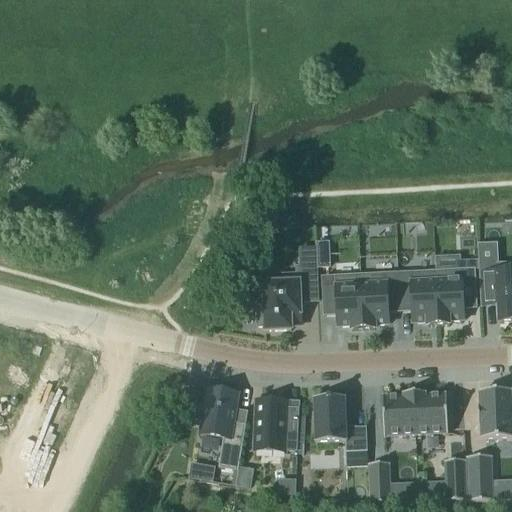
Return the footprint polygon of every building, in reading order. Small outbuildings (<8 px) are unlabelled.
[(511,265),(497,266),(478,267),(478,271),(480,303),(498,302),(498,308),(499,326),(511,325),(511,265)] [(264,311),(257,311),(257,330),(264,329),(265,334),(290,333),(290,328),(290,318),(300,318),(299,305),(318,304),(317,271),(317,270),(299,270),(292,271),(293,278),(262,279),(264,311)] [(475,272),(436,273),(439,329),(450,329),(450,325),(465,324),(464,312),(477,311),(475,272)] [(410,285),(398,285),(399,298),(400,315),(411,314),(412,327),(427,326),(427,330),(439,329),(436,273),(409,275),(410,285)] [(398,275),(360,277),(363,333),(374,332),(374,328),(388,328),(387,316),(400,315),(399,298),(398,285),(398,275)] [(333,289),(321,290),(323,319),(336,318),(337,330),(351,330),(351,334),(363,333),(360,277),(333,279),(333,289)] [(200,409),(198,426),(201,427),(199,438),(222,442),(218,471),(237,474),(245,428),(233,426),(237,398),(207,393),(204,410),(200,409)] [(511,443),(511,432),(511,395),(479,397),(479,413),(478,413),(478,429),(480,428),(480,444),(511,443)] [(402,399),(381,400),(383,440),(415,439),(413,397),(402,398),(402,399)] [(424,397),(413,397),(415,439),(447,438),(445,398),(425,399),(424,397)] [(344,402),(313,403),(315,447),(344,446),(345,455),(367,455),(366,430),(345,431),(344,402)] [(256,405),(254,453),(296,455),(298,411),(296,411),(296,413),(287,412),(287,410),(285,410),(286,407),(274,406),(256,405)] [(492,504),(491,484),(490,460),(466,461),(468,505),(492,504)] [(465,464),(443,465),(445,504),(467,503),(465,464)] [(389,467),(367,468),(369,508),(390,508),(389,467)] [(238,470),(237,474),(235,490),(249,493),(253,473),(238,470)]
